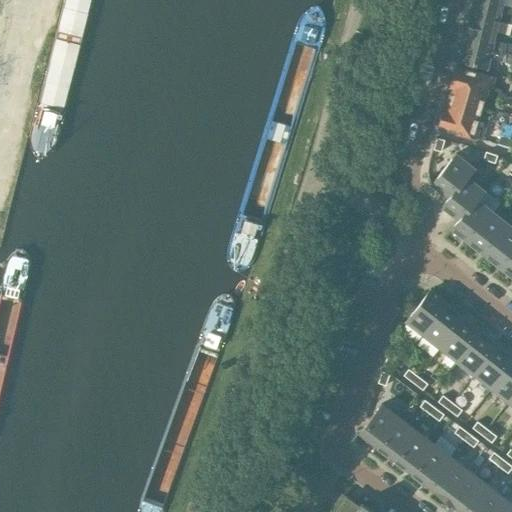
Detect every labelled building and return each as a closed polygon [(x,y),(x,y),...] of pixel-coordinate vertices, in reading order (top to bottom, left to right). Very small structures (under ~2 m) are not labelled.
[(511,0),(472,0),(472,5),(511,15),(511,14),(511,0)] [(510,24),(511,15),(472,5),(467,23),(496,31),(498,21),(510,24)] [(494,40),(496,31),(467,23),(463,42),(503,52),(505,44),(494,40)] [(511,53),(503,52),(463,42),(458,61),(487,68),(490,57),(502,60),(501,62),(511,64),(511,53)] [(511,44),(506,43),(505,44),(503,52),(511,53),(511,44)] [(491,87),(494,77),(456,66),(451,86),(484,96),(488,86),(491,87)] [(481,107),(484,96),(451,86),(445,106),(488,119),(491,120),(492,119),(505,122),(507,113),(496,110),(496,112),(481,107)] [(482,140),(488,119),(445,106),(439,127),(482,140)] [(511,137),(501,134),(498,144),(510,147),(511,139),(511,137)] [(441,151),(445,140),(437,137),(433,149),(441,151)] [(495,163),(497,155),(486,151),(483,159),(495,163)] [(442,207),(473,167),(455,153),(431,184),(448,197),(441,206),(442,207)] [(452,229),(483,190),(467,177),(474,168),(473,167),(442,207),(458,219),(451,228),(452,229)] [(469,242),(493,212),(477,199),(484,190),(483,190),(452,229),(469,242)] [(486,256),(509,226),(493,212),(469,242),(486,256)] [(503,269),(511,257),(511,227),(509,226),(486,256),(503,269)] [(511,276),(511,257),(503,269),(511,276)] [(424,334),(448,303),(430,290),(406,320),(424,334)] [(441,347),(465,317),(448,303),(424,334),(441,347)] [(458,361),(482,330),(465,317),(441,347),(458,361)] [(475,374),(499,344),(482,330),(458,361),(475,374)] [(492,387),(511,361),(511,354),(499,344),(475,374),(492,387)] [(393,366),(396,354),(389,352),(385,363),(393,366)] [(509,401),(511,396),(511,361),(492,387),(509,401)] [(408,369),(404,375),(413,382),(418,376),(408,369)] [(389,374),(382,371),(378,382),(386,385),(389,374)] [(428,383),(418,376),(413,382),(423,390),(428,383)] [(443,395),(438,401),(447,409),(452,402),(443,395)] [(429,413),(434,407),(425,399),(420,406),(429,413)] [(462,409),(452,402),(447,409),(457,416),(462,409)] [(376,447),(399,418),(382,405),(359,434),(376,447)] [(439,420),(444,414),(434,407),(429,413),(439,420)] [(393,460),(416,431),(399,418),(376,447),(393,460)] [(477,421),(472,428),(482,435),(487,428),(477,421)] [(469,433),(459,426),(454,432),(464,439),(469,433)] [(496,436),(487,428),(482,435),(491,442),(496,436)] [(410,474),(433,444),(416,431),(393,460),(410,474)] [(478,440),(469,433),(464,439),(473,447),(478,440)] [(428,487),(450,457),(433,444),(410,474),(428,487)] [(498,465),(503,459),(493,452),(489,458),(498,465)] [(445,500),(467,470),(450,457),(428,487),(445,500)] [(508,473),(511,467),(511,465),(503,459),(498,465),(508,473)] [(460,511),(462,511),(485,483),(467,470),(445,500),(460,511)] [(489,511),(502,496),(485,483),(462,511),(489,511)] [(373,511),(374,510),(362,501),(358,506),(344,495),(332,510),(335,511),(373,511)] [(511,511),(511,503),(502,496),(489,511),(511,511)]
